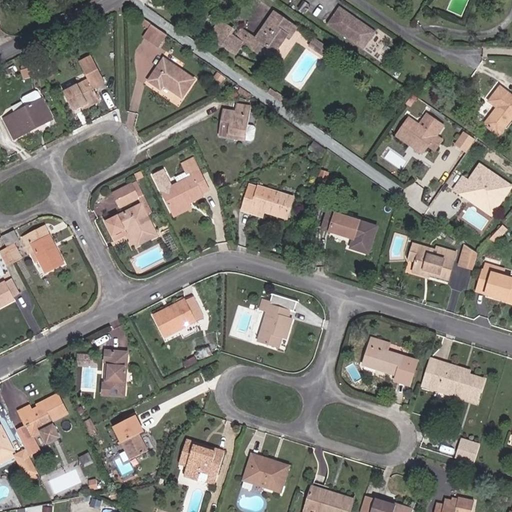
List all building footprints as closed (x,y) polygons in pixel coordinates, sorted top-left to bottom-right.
[(375,32),(339,7),(327,25),(355,44),(361,36),(369,41),(375,32)] [(276,52),(287,37),(295,26),(275,12),(257,38),(242,28),(236,37),(232,34),(234,30),(219,20),(209,35),(236,54),(243,42),(262,54),(268,46),(276,52)] [(146,38),(161,48),(169,36),(154,26),(146,38)] [(299,29),(295,26),(287,37),(291,40),(299,29)] [(363,49),(369,41),(361,36),(355,44),(363,49)] [(326,49),(313,40),(308,46),(321,55),(326,49)] [(186,96),(198,80),(165,59),(151,81),(162,89),(166,84),(186,96)] [(76,114),(85,109),(102,101),(97,91),(107,86),(94,60),(83,65),(91,81),(66,93),(76,114)] [(498,116),(494,113),(484,126),(498,138),(511,121),(511,95),(502,87),(491,101),(502,111),(498,116)] [(103,104),(102,101),(85,109),(87,113),(103,104)] [(42,127),(40,123),(49,119),(41,103),(4,121),(14,142),(42,127)] [(235,135),(253,136),(256,107),(239,105),(239,112),(226,111),(223,137),(234,138),(235,135)] [(422,125),(410,116),(398,135),(426,154),(432,147),(439,136),(446,126),(430,115),(422,125)] [(49,119),(40,123),(42,127),(51,123),(49,119)] [(475,140),(463,132),(454,146),(466,154),(475,140)] [(445,141),(439,136),(432,147),(438,151),(445,141)] [(322,157),(327,151),(316,145),(312,150),(322,157)] [(163,193),(172,212),(190,203),(205,196),(203,193),(212,189),(197,159),(186,165),(189,171),(177,178),(180,185),(163,193)] [(511,181),(485,163),(474,179),(467,175),(459,188),(471,196),(475,191),(497,206),(504,195),(508,198),(511,190),(511,181)] [(332,170),(325,168),(322,179),(329,181),(332,170)] [(135,175),(138,182),(144,179),(141,171),(135,175)] [(142,208),(147,218),(151,215),(136,183),(130,185),(138,201),(141,208),(142,208)] [(118,210),(138,201),(130,185),(110,194),(118,210)] [(252,212),(253,208),(266,212),(289,219),(295,197),(260,187),(259,189),(250,186),(243,210),(252,212)] [(471,196),(493,212),(497,206),(475,191),(471,196)] [(508,198),(504,195),(497,206),(493,212),(497,214),(508,198)] [(331,201),(326,219),(357,228),(355,238),(372,243),(380,216),(331,201)] [(192,208),(190,203),(172,212),(174,216),(192,208)] [(107,224),(113,238),(125,233),(130,230),(139,247),(157,239),(147,218),(142,208),(141,208),(107,224)] [(266,212),(253,208),(252,212),(265,216),(266,212)] [(42,228),(24,237),(33,254),(44,274),(62,265),(42,228)] [(496,234),(501,238),(505,233),(500,229),(496,234)] [(127,238),(125,233),(113,238),(116,243),(127,238)] [(498,243),(501,238),(496,234),(492,238),(498,243)] [(27,257),(33,254),(24,237),(18,239),(27,257)] [(418,246),(438,252),(440,245),(435,243),(434,246),(411,240),(406,255),(415,258),(418,246)] [(463,261),(476,265),(480,252),(469,244),(463,261)] [(460,251),(440,245),(438,252),(418,246),(415,258),(412,267),(451,278),(460,251)] [(6,250),(13,264),(22,260),(14,246),(6,250)] [(13,264),(6,250),(0,253),(0,259),(4,268),(13,264)] [(506,269),(489,263),(481,291),(498,295),(498,292),(511,296),(511,276),(505,275),(506,269)] [(10,280),(3,284),(11,298),(17,294),(10,280)] [(0,307),(13,301),(11,298),(3,284),(0,285),(0,307)] [(311,301),(299,297),(295,310),(308,313),(311,301)] [(170,302),(173,307),(183,302),(180,298),(170,302)] [(280,347),(283,336),(285,331),(290,332),(295,318),(289,317),(291,309),(274,303),(274,301),(267,299),(263,310),(270,312),(260,341),(280,347)] [(174,310),(152,321),(162,339),(203,319),(194,300),(184,305),(183,302),(173,307),(174,310)] [(379,349),(382,343),(370,338),(361,364),(395,375),(409,380),(415,361),(385,351),(379,349)] [(98,396),(120,399),(125,357),(102,354),(101,366),(104,367),(102,388),(99,387),(98,396)] [(437,366),(459,372),(458,376),(464,377),(465,374),(466,370),(438,362),(437,366)] [(475,399),(481,379),(465,374),(464,377),(458,376),(459,372),(437,366),(429,389),(437,391),(439,388),(475,399)] [(408,385),(409,380),(395,375),(393,381),(408,385)] [(474,402),(475,399),(439,388),(437,391),(474,402)] [(47,422),(61,416),(53,398),(34,406),(35,409),(28,412),(26,408),(16,413),(23,428),(27,427),(31,436),(38,433),(43,444),(55,438),(47,422)] [(133,420),(112,431),(129,464),(145,455),(137,438),(141,436),(133,420)] [(86,432),(92,429),(88,423),(83,426),(86,432)] [(27,438),(31,436),(27,427),(23,428),(27,438)] [(0,457),(9,453),(0,434),(0,457)] [(474,463),(480,443),(460,437),(455,457),(474,463)] [(199,452),(200,449),(185,445),(177,468),(186,470),(183,480),(198,485),(201,476),(208,478),(206,487),(215,490),(226,459),(215,455),(214,457),(199,452)] [(0,464),(12,459),(9,453),(0,457),(0,464)] [(24,478),(30,475),(34,473),(24,453),(12,459),(22,479),(24,478)] [(285,476),(270,471),(271,466),(250,460),(243,481),(262,487),(260,491),(279,497),(285,476)] [(287,471),(271,466),(270,471),(285,476),(287,471)] [(94,490),(94,481),(83,481),(84,490),(94,490)] [(260,491),(262,487),(243,481),(241,485),(260,491)] [(307,490),(299,511),(345,511),(349,503),(307,490)] [(404,511),(371,502),(367,511),(404,511)] [(466,511),(468,504),(454,502),(452,509),(439,507),(438,510),(431,510),(430,511),(466,511)]
